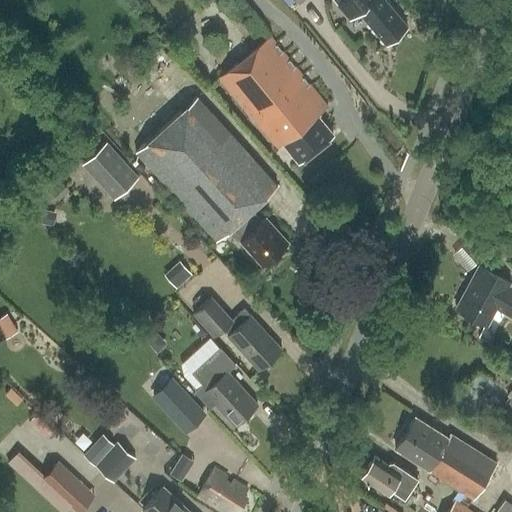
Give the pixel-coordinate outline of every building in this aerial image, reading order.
[(334,0),(350,19),(359,11),(387,44),(409,25),(386,0),(334,0)] [(253,37),(264,27),(253,14),(242,24),(253,37)] [(319,115),(329,107),(271,37),(221,78),(278,148),(284,143),(299,161),(334,133),(319,115)] [(289,241),(266,216),(262,219),(253,208),(278,185),(198,97),(138,151),(218,240),(231,228),(263,264),(289,241)] [(139,176),(107,141),(82,163),(114,199),(139,176)] [(180,286),(196,273),(184,259),(168,271),(180,286)] [(511,316),(511,286),(510,285),(511,282),(480,264),(456,307),(488,324),(497,308),(511,316)] [(213,297),(195,313),(216,337),(225,329),(229,334),(228,335),(260,370),(283,350),(246,308),(233,320),(213,297)] [(0,335),(3,341),(18,332),(7,314),(0,317),(0,335)] [(211,358),(197,371),(210,386),(201,394),(212,406),(215,403),(235,425),(258,404),(236,379),(242,372),(220,349),(211,358)] [(184,425),(200,410),(171,380),(155,395),(184,425)] [(468,481),(480,488),(497,463),(452,434),(450,438),(416,416),(408,429),(414,433),(412,436),(456,465),(452,472),(468,482),(468,481)] [(10,428),(11,451),(71,449),(70,427),(10,428)] [(474,499),(480,488),(468,481),(468,482),(452,472),(456,465),(412,436),(414,433),(408,429),(396,448),(431,470),(430,471),(474,499)] [(113,446),(95,465),(113,482),(133,460),(115,443),(113,446)] [(14,450),(6,459),(62,511),(69,503),(76,509),(93,491),(53,454),(37,472),(14,450)] [(182,478),(193,459),(178,451),(167,470),(182,478)] [(390,462),(389,464),(376,455),(362,477),(376,487),(377,490),(381,493),(384,493),(387,494),(390,489),(400,495),(398,498),(404,501),(419,478),(394,462),(390,462)] [(227,511),(232,511),(235,508),(238,510),(246,498),(244,496),(248,489),(216,469),(200,495),(227,511)] [(191,511),(165,486),(144,509),(147,511),(191,511)] [(511,511),(511,503),(505,499),(496,511),(511,511)] [(473,511),(456,500),(447,511),(473,511)]
